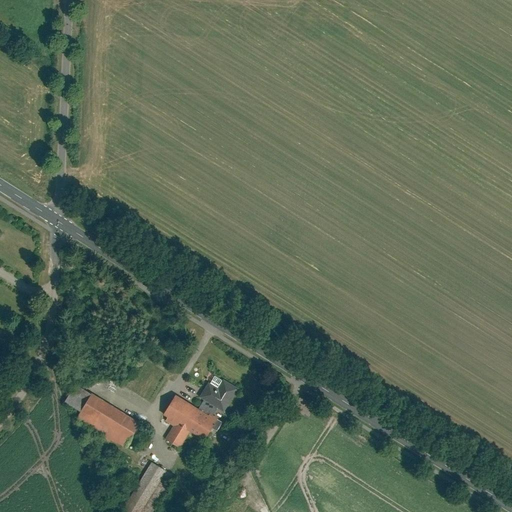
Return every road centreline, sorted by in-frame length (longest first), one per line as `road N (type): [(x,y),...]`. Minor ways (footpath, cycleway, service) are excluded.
road 1 (tertiary): [(511,507),(57,221)]
road 2 (residential): [(68,0),(57,221)]
road 3 (unclassified): [(57,221),(45,345),(0,423)]
